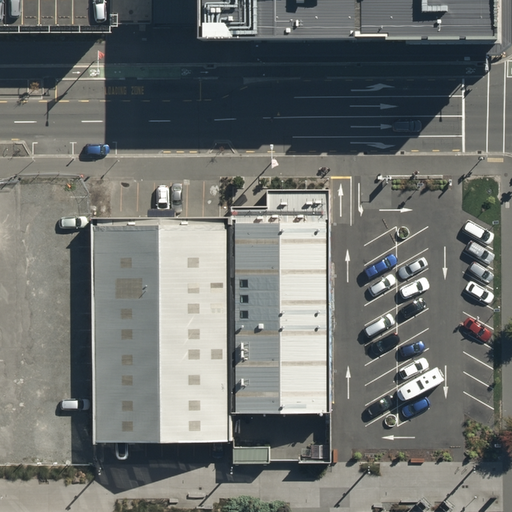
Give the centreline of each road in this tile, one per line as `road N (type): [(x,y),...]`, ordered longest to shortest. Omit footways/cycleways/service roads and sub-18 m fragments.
road 1 (secondary): [(0,120),(511,116)]
road 2 (residential): [(344,492),(266,480),(0,493)]
road 3 (residential): [(511,488),(344,492)]
